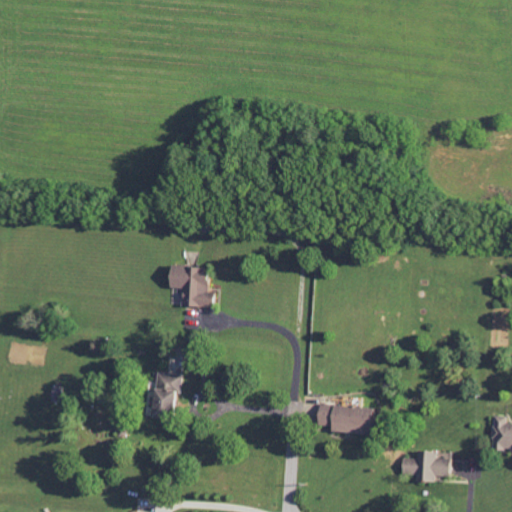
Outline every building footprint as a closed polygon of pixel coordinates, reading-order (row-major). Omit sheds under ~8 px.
[(217,268),(178,265),(177,287),(189,288),(188,306),(221,308),(222,292),(216,292),(217,268)] [(186,374),(163,373),(162,418),(185,419),(186,374)] [(384,408),(327,405),(326,425),(340,426),(339,432),(382,434),(384,408)] [(511,450),(511,416),(499,416),(498,450),(511,450)] [(423,459),(410,459),(410,475),(422,475),(422,482),(442,482),(442,477),(458,477),(459,459),(443,459),(443,452),(423,451),(423,459)]
